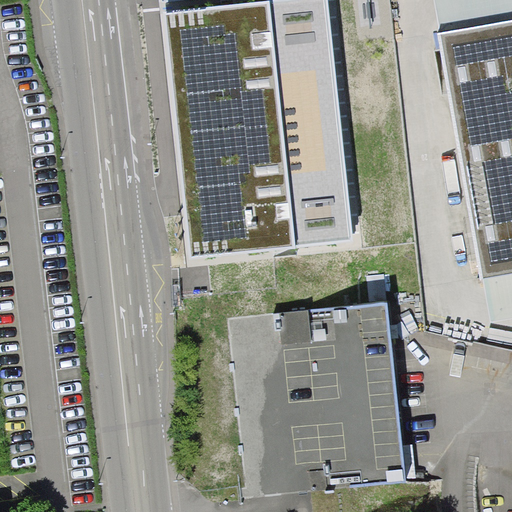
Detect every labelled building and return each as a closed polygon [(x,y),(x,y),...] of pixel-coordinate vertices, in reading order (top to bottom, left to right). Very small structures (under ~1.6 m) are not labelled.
[(284,0),(165,12),(190,257),(353,241),(327,0),(284,0)] [(511,0),(434,0),(439,30),(511,17),(511,0)] [(511,17),(439,30),(483,277),(511,271),(511,17)] [(366,275),(369,305),(388,303),(383,273),(366,275)] [(245,497),(405,482),(388,303),(369,305),(228,318),(245,497)]
